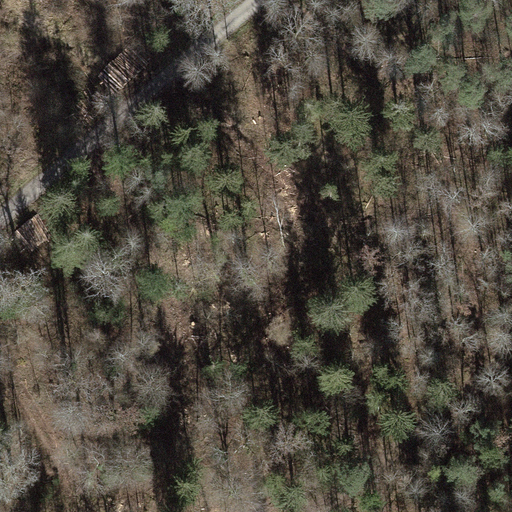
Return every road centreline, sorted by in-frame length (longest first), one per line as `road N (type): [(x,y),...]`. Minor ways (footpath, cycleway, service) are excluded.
road 1 (track): [(0,217),(249,0)]
road 2 (track): [(511,361),(317,511)]
